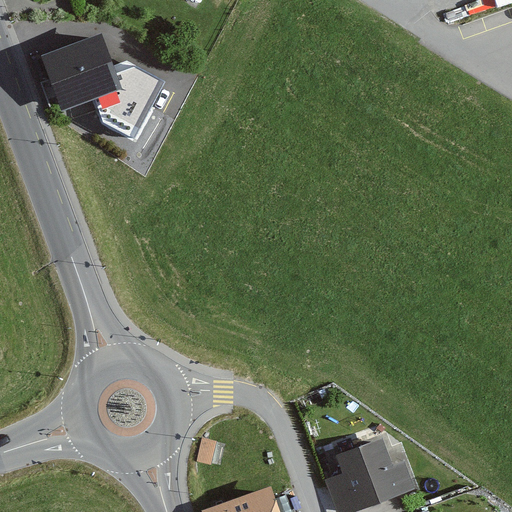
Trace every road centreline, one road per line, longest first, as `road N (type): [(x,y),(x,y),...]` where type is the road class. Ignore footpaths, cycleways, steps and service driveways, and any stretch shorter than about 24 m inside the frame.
road 1 (secondary): [(0,74),(107,362)]
road 2 (residential): [(314,511),(268,406),(225,391),(174,393)]
road 3 (unknown): [(399,0),(448,26),(511,32)]
